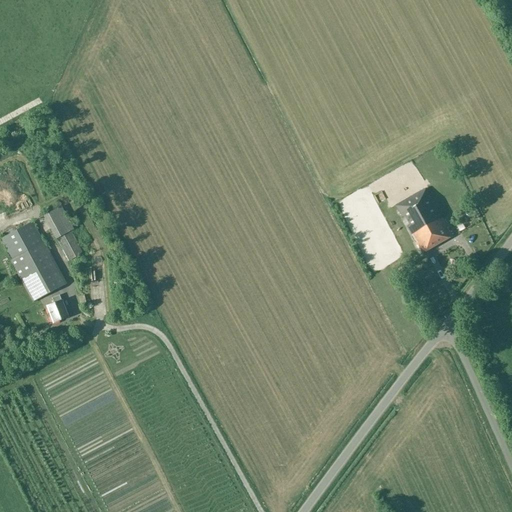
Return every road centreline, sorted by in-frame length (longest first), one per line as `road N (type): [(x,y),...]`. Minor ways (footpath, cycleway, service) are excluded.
road 1 (unclassified): [(303,511),(442,329)]
road 2 (unclassified): [(511,466),(461,351),(442,329)]
